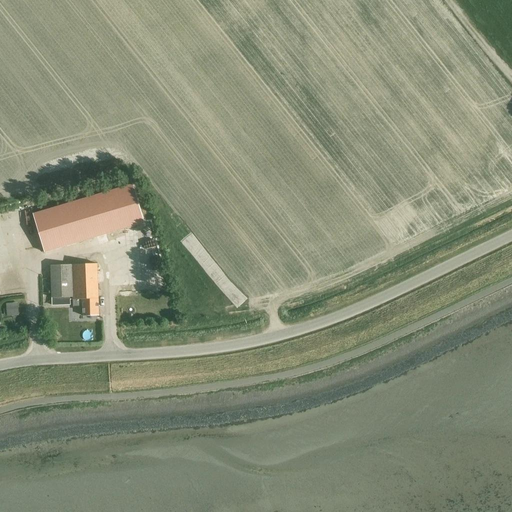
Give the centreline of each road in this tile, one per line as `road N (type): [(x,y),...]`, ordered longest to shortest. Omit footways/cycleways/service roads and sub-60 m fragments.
road 1 (unclassified): [(0,415),(300,381),(511,285)]
road 2 (unclassified): [(0,360),(236,342),(338,314),(511,234)]
